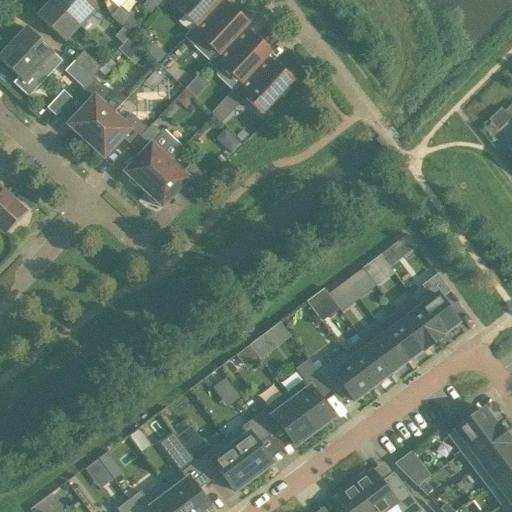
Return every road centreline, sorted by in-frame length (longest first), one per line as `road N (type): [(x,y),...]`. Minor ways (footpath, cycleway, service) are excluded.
road 1 (residential): [(443,374),(259,511)]
road 2 (residential): [(366,110),(280,0)]
road 3 (residential): [(92,210),(0,302)]
road 4 (residential): [(92,210),(0,120)]
